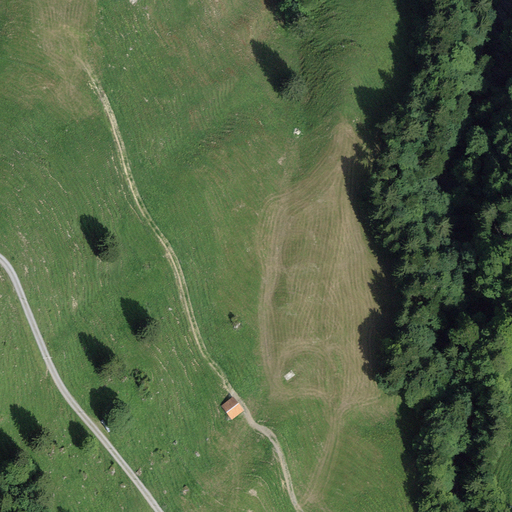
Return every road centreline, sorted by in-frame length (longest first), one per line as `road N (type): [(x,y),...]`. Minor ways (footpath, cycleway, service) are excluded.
road 1 (track): [(303,511),(280,442),(250,420),(206,352),(178,266),(137,197),(85,61)]
road 2 (track): [(0,261),(86,417),(162,511)]
